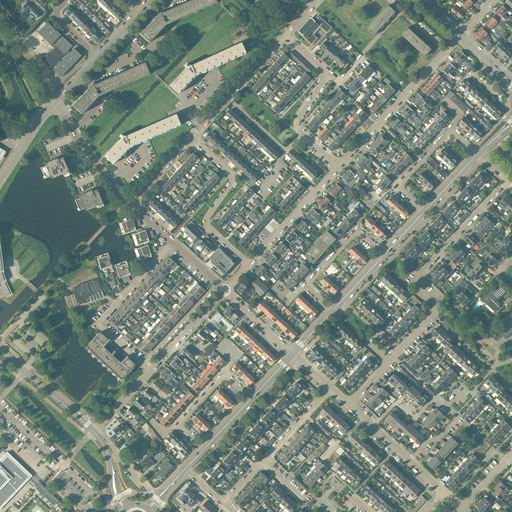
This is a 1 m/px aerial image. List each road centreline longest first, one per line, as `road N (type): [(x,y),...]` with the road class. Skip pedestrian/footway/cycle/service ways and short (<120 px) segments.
road 1 (residential): [(150,370),(97,324),(173,242)]
road 2 (residential): [(248,263),(205,222),(232,175),(190,138)]
road 3 (residential): [(349,406),(432,313),(414,280)]
road 4 (residential): [(337,165),(444,51)]
road 5 (residential): [(423,212),(397,186),(450,129),(477,154)]
road 6 (residential): [(383,254),(354,233),(306,285),(332,311)]
road 7 (residential): [(203,449),(177,424),(224,374),(251,398)]
road 8 (residential): [(414,280),(506,180)]
road 9 (residential): [(248,263),(337,165)]
road 10 (residential): [(132,203),(105,178),(55,100)]
